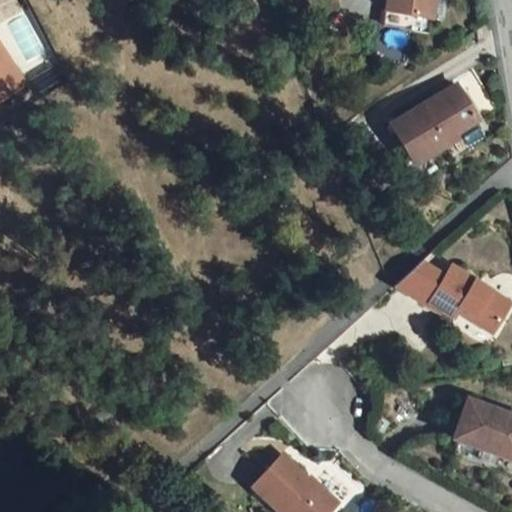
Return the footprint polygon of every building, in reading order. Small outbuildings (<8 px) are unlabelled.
[(424,33),(429,0),(383,0),(379,24),(424,33)] [(0,103),(16,93),(0,65),(0,103)] [(435,144),(471,122),(450,86),(385,126),(409,166),(437,148),(435,144)] [(431,305),(448,279),(419,262),(392,286),(425,306),(427,303),(431,305)] [(491,331),(509,300),(455,268),(448,279),(431,305),(452,317),(458,306),(472,314),(469,319),(491,331)] [(511,451),(511,419),(476,406),(468,431),(459,428),(454,442),(506,459),(509,451),(511,451)] [(337,511),(339,509),(314,486),(311,491),(307,487),(311,482),(285,460),(257,490),(279,511),(337,511)]
